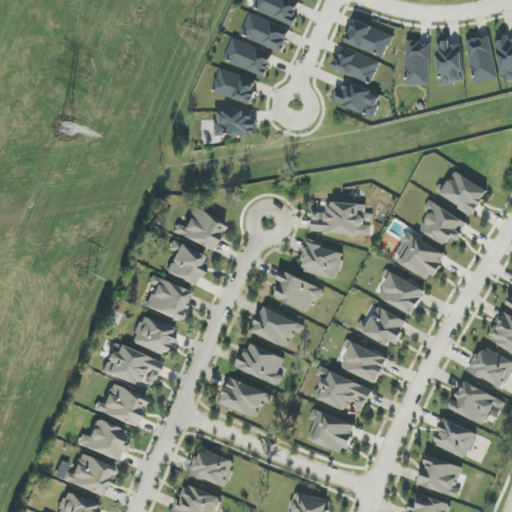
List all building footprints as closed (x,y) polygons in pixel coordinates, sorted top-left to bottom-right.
[(293,24),(301,1),(298,0),(256,0),(253,12),(293,24)] [(241,36),(282,53),(292,31),(250,14),(241,36)] [(384,59),(394,37),(357,20),(346,42),(384,59)] [(506,82),(511,80),(511,39),(510,40),(509,35),(494,39),(506,82)] [(466,41),(475,84),(499,79),(490,36),(466,41)] [(224,61),(265,78),(274,55),(233,38),(224,61)] [(430,86),(432,42),(407,41),(406,85),(430,86)] [(461,44),(451,45),(451,42),(436,44),(441,86),(465,83),(461,44)] [(334,69),(372,85),(381,63),(344,47),(334,69)] [(259,80),(219,71),(213,94),(253,104),(259,80)] [(383,96),(343,81),(335,102),(375,118),(383,96)] [(257,135),(257,120),(253,121),(252,111),(214,112),(215,137),(257,135)] [(489,191),(454,171),(439,195),(475,216),(489,191)] [(421,230),(452,249),(468,224),(431,200),(425,210),(431,214),(421,230)] [(371,236),(372,224),(373,224),(373,214),(366,213),(367,205),(329,203),(328,213),(314,212),(313,233),(371,236)] [(211,252),(226,225),(194,208),(183,228),(177,224),(174,231),(211,252)] [(395,261),(432,282),(447,255),(411,234),(395,261)] [(209,259),(172,243),(169,249),(175,252),(167,273),(197,286),(209,259)] [(302,272),(338,280),(345,252),(309,244),(302,272)] [(388,280),(379,297),(413,316),(427,291),(387,270),(383,277),(388,280)] [(273,297),(308,313),(315,298),(321,301),(326,290),(285,271),(273,297)] [(146,306),(179,321),(192,294),(153,276),(149,284),(155,286),(146,306)] [(301,335),(306,325),(264,307),(253,332),(288,348),(295,332),(301,335)] [(396,348),(408,321),(378,307),(370,325),(362,321),(358,330),(396,348)] [(511,316),(504,312),(488,338),(511,351),(511,316)] [(132,343),(165,357),(176,330),(143,316),(132,343)] [(350,350),(342,369),(378,384),(389,358),(353,343),(353,344),(347,342),(345,348),(350,350)] [(279,374),(286,359),(249,343),(238,368),(280,387),(285,376),(279,374)] [(161,363),(114,344),(103,372),(150,391),(161,363)] [(511,372),(511,361),(484,347),(471,372),(503,390),(511,372)] [(374,390),(321,367),(317,376),(324,378),(315,398),(350,413),(356,399),(361,401),(357,410),(364,413),(374,390)] [(271,404),(275,395),(231,379),(221,405),(258,418),(264,401),(271,404)] [(486,425),(494,407),(503,410),(507,402),(464,382),(451,410),(486,425)] [(98,402),(94,411),(135,426),(146,398),(112,385),(104,405),(98,402)] [(309,440),(346,455),(357,426),(315,410),(310,420),(315,422),(309,440)] [(479,434),(446,419),(434,444),(467,459),(479,434)] [(78,445),(119,462),(131,434),(97,420),(89,438),(82,434),(78,445)] [(227,488),(236,462),(201,449),(191,475),(227,488)] [(104,497),(115,468),(80,454),(72,474),(66,471),(63,480),(104,497)] [(460,499),(462,491),(456,489),(463,468),(428,456),(419,485),(460,499)] [(217,511),(223,498),(186,484),(175,511),(217,511)] [(328,511),(331,501),(295,492),(290,511),(328,511)] [(449,511),(451,505),(416,494),(410,511),(449,511)]
